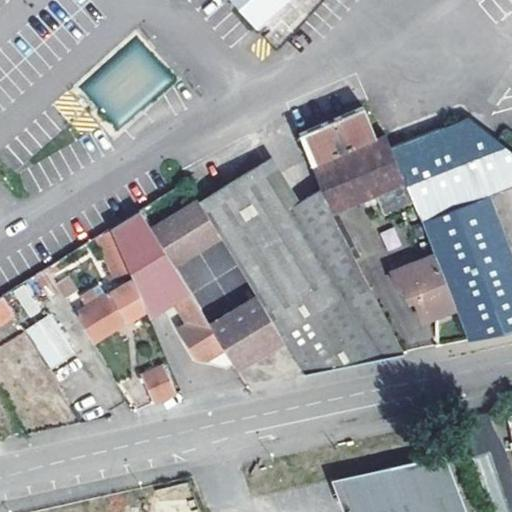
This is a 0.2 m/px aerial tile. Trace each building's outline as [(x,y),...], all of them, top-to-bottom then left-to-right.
[(285,0),(233,0),(257,25),(285,0)] [(140,38),(80,83),(114,128),(174,83),(140,38)] [(362,108),(300,136),(312,162),(373,134),(362,108)] [(393,151),(405,183),(434,256),(455,309),(466,338),(503,330),(511,328),(511,261),(486,194),(511,183),(511,153),(469,123),(393,151)] [(384,129),(373,134),(312,162),(324,188),(334,212),(335,213),(405,183),(393,151),(387,136),(384,129)] [(287,342),(306,373),(347,364),(403,352),(335,213),(334,212),(324,188),(290,206),(263,163),(200,202),(221,236),(256,293),(268,312),(287,342)] [(197,199),(149,227),(172,265),(221,236),(200,202),(197,199)] [(139,210),(106,231),(126,273),(128,278),(143,309),(147,319),(174,302),(187,323),(178,328),(189,346),(215,335),(208,323),(172,265),(149,227),(139,210)] [(385,252),(400,248),(395,227),(380,230),(385,252)] [(126,273),(106,231),(91,240),(114,280),(126,273)] [(425,294),(434,317),(455,309),(434,256),(386,275),(392,292),(400,288),(405,302),(411,300),(425,294)] [(45,269),(46,271),(59,292),(64,300),(75,293),(57,262),(45,269)] [(59,292),(46,271),(35,279),(48,299),(59,292)] [(73,314),(90,343),(143,309),(128,278),(73,314)] [(2,296),(15,316),(29,307),(17,287),(2,296)] [(208,323),(215,335),(268,312),(256,293),(208,323)] [(425,294),(411,300),(422,322),(434,317),(425,294)] [(2,296),(0,297),(0,325),(15,316),(2,296)] [(268,312),(215,335),(218,340),(237,371),(287,342),(268,312)] [(49,314),(23,330),(46,368),(73,350),(49,314)] [(215,335),(189,346),(195,357),(205,359),(206,358),(209,364),(226,368),(232,364),(218,340),(215,335)] [(163,365),(139,377),(153,402),(176,391),(163,365)] [(462,511),(443,461),(394,481),(347,511),(462,511)] [(341,502),(345,511),(347,511),(394,481),(341,502)]
